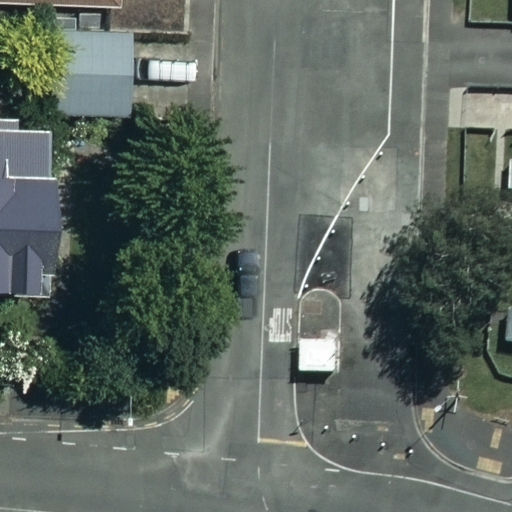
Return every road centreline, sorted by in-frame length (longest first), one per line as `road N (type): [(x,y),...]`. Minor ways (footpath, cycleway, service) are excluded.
road 1 (residential): [(278,0),(257,436),(266,503)]
road 2 (tertiary): [(0,475),(266,503)]
